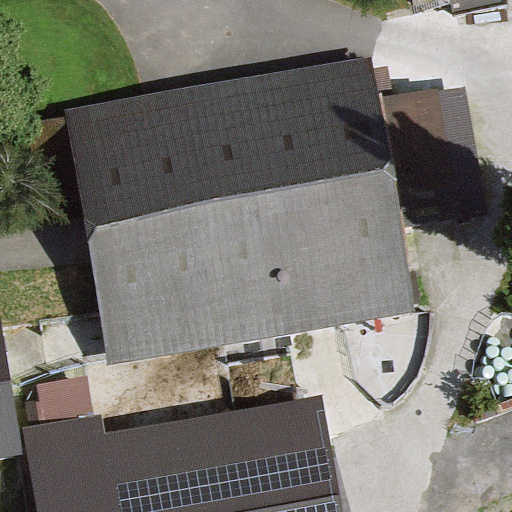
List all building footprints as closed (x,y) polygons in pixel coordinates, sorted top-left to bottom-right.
[(511,0),(440,0),(444,17),(511,4),(511,0)] [(373,61),(63,112),(106,368),(416,316),(373,61)] [(409,176),(458,165),(443,97),(395,108),(409,176)] [(0,319),(0,464),(23,461),(0,319)] [(341,511),(322,402),(107,439),(103,418),(23,432),(37,511),(341,511)]
